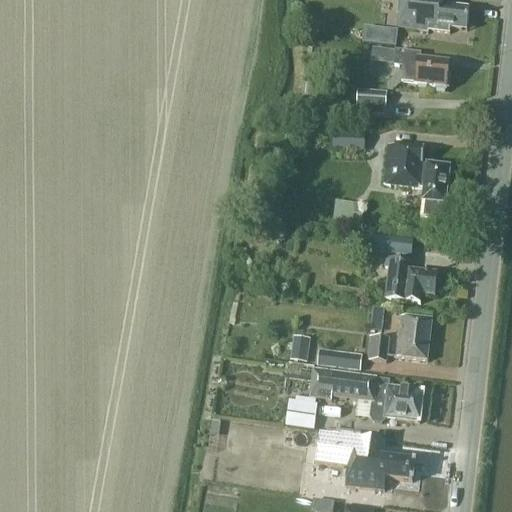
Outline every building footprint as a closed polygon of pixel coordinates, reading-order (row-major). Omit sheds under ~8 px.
[(450,31),(467,33),(469,11),(446,8),(447,0),(400,0),(397,29),(450,36),(450,31)] [(364,29),(362,44),(379,47),(381,31),(364,29)] [(416,87),(446,90),(449,65),(419,62),(420,56),(396,54),(395,68),(403,69),(401,84),(416,85),(416,87)] [(356,107),(386,109),(387,95),(357,93),(356,107)] [(364,135),(332,135),(332,152),(364,152),(364,135)] [(445,207),(446,207),(450,170),(422,166),(424,151),(388,146),(383,187),(424,192),(422,204),(426,205),(424,219),(443,221),(445,207)] [(341,218),(364,219),(365,205),(341,204),(341,218)] [(413,243),(368,238),(367,250),(412,255),(413,243)] [(385,269),(389,270),(385,302),(420,306),(421,298),(435,299),(437,276),(408,273),(410,263),(386,260),(385,269)] [(375,332),(385,333),(388,310),(377,309),(375,332)] [(427,363),(429,343),(432,322),(401,319),(396,360),(427,363)] [(367,362),(386,365),(389,341),(370,338),(367,362)] [(308,365),(310,341),(293,339),(290,363),(308,365)] [(362,358),(319,352),(317,369),(360,374),(362,358)] [(419,425),(423,394),(389,390),(390,383),(314,373),(310,401),(332,404),(332,400),(357,403),(355,420),(370,422),(372,426),(382,427),(387,421),(419,425)] [(220,425),(207,423),(203,451),(216,453),(220,425)] [(386,481),(412,485),(415,464),(382,460),(384,444),(320,436),(316,466),(348,470),(345,489),(384,494),(386,481)] [(339,511),(340,503),(318,502),(317,511),(339,511)]
